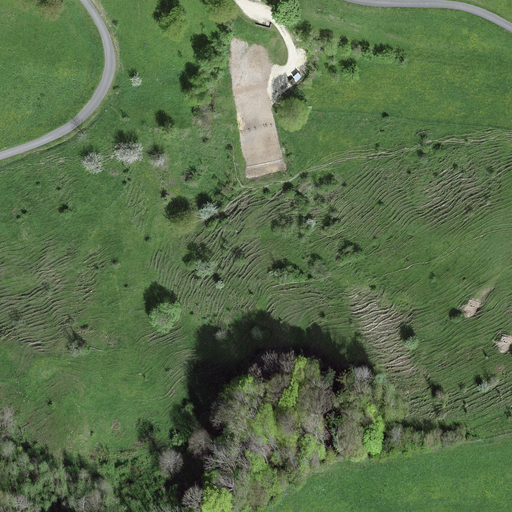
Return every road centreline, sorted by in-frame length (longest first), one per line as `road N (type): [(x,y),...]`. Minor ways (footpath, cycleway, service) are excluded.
road 1 (residential): [(0,158),(71,121),(97,95),(105,37),(87,0)]
road 2 (residential): [(357,0),(465,4),(511,27)]
